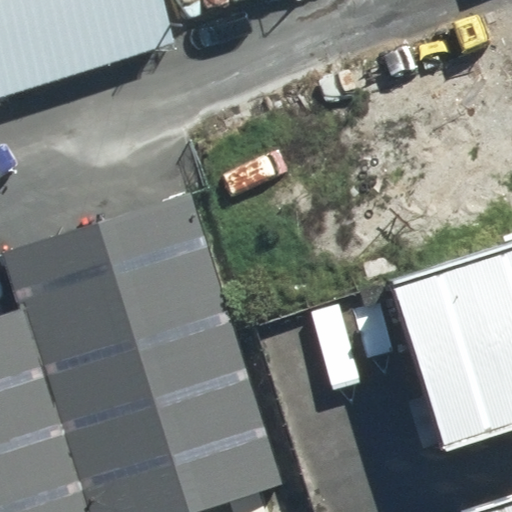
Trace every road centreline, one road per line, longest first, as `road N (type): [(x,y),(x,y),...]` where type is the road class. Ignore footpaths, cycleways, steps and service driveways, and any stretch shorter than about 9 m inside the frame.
road 1 (unknown): [(0,179),(268,84)]
road 2 (unknown): [(268,84),(503,0)]
